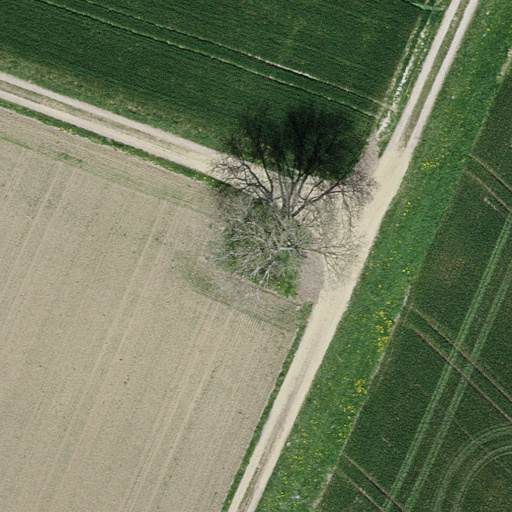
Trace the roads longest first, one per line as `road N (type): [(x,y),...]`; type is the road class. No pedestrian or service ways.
road 1 (track): [(243,511),(464,0)]
road 2 (track): [(364,225),(0,88)]
